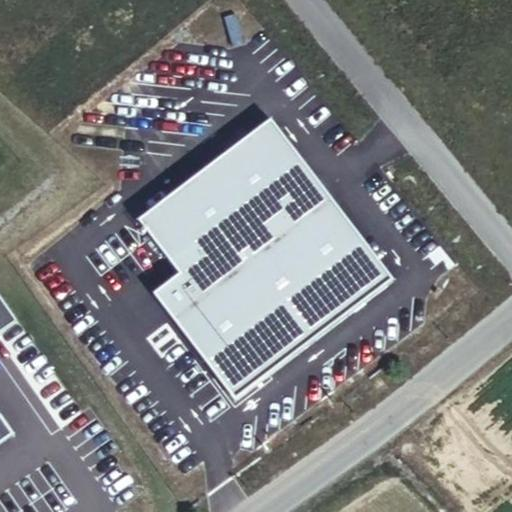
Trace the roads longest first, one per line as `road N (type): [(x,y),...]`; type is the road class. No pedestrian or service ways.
road 1 (unclassified): [(511,255),(307,0)]
road 2 (unclassified): [(260,511),(511,315)]
